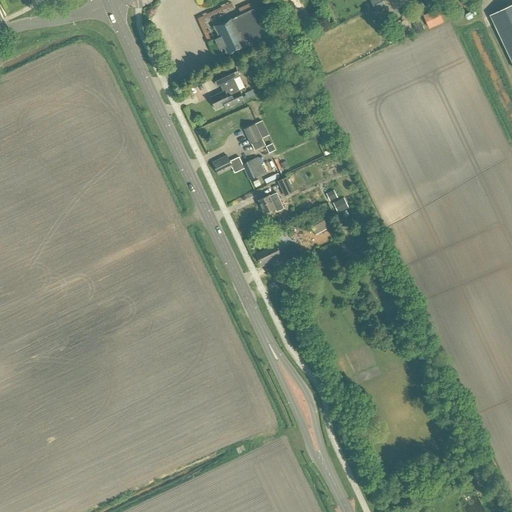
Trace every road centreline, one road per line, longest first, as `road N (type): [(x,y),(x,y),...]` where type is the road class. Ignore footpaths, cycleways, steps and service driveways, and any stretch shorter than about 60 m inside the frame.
road 1 (primary): [(269,345),(110,4)]
road 2 (primary): [(337,489),(311,408),(269,345)]
road 3 (primary): [(269,345),(337,489)]
